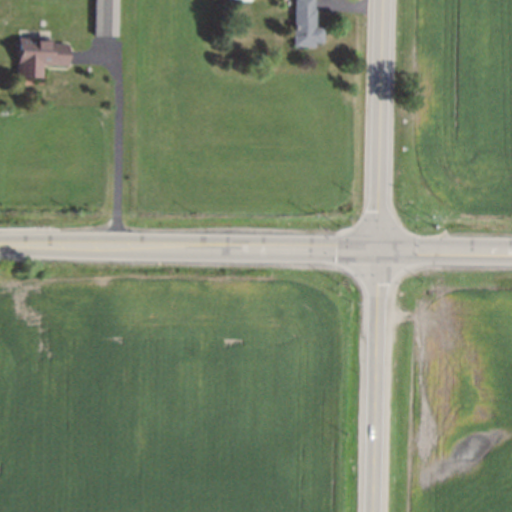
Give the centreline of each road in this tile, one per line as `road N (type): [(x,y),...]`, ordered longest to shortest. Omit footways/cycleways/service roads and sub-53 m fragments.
road 1 (primary): [(0,246),(511,253)]
road 2 (secondary): [(376,511),(381,252)]
road 3 (secondary): [(381,252),(386,0)]
